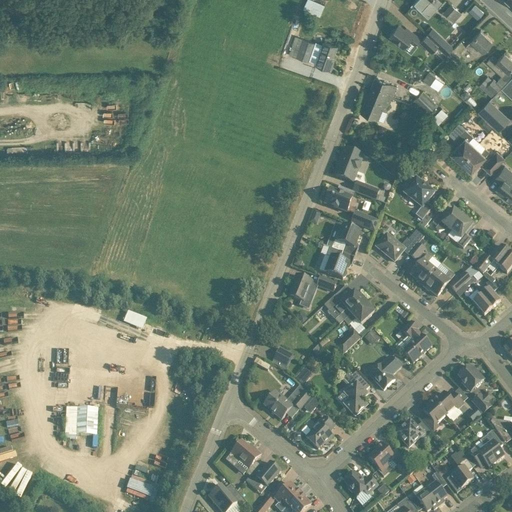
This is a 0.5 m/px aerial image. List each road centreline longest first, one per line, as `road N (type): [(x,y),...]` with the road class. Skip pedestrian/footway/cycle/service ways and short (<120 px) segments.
road 1 (unclassified): [(226,402),(381,0)]
road 2 (residential): [(317,481),(460,343)]
road 3 (residential): [(460,343),(366,266)]
road 4 (residential): [(317,481),(226,402)]
